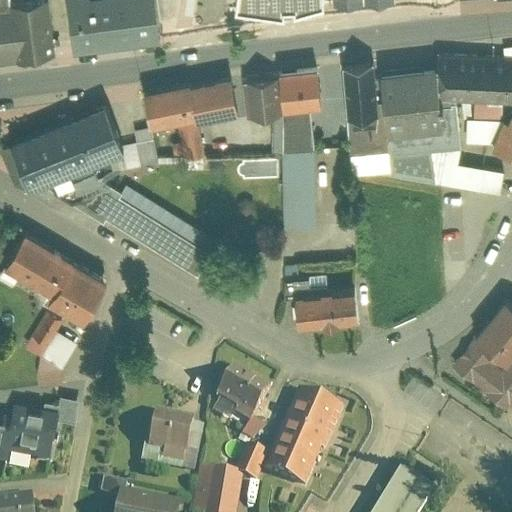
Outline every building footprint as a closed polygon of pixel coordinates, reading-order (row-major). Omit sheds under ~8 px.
[(11,0),(0,0),(0,52),(19,50),(11,0)] [(48,0),(11,0),(19,50),(55,45),(48,0)] [(65,0),(71,42),(159,31),(155,0),(65,0)] [(257,20),(282,24),(322,11),(392,7),(391,0),(237,0),(234,17),(257,20)] [(433,47),(433,58),(437,100),(455,99),(456,96),(501,97),(511,97),(511,48),(469,48),(433,47)] [(374,58),(342,60),(347,132),(380,129),(374,58)] [(391,62),(378,64),(384,130),(387,130),(439,125),(437,100),(433,58),(391,62)] [(319,99),(316,63),(274,66),(275,71),(277,102),(282,102),(308,99),(319,99)] [(229,69),(190,76),(196,110),(235,104),(229,69)] [(243,75),(247,112),(279,109),(277,102),(275,71),(259,73),(243,75)] [(166,80),(141,85),(147,119),(176,114),(196,110),(190,76),(166,80)] [(41,120),(8,133),(27,181),(39,177),(121,145),(119,140),(102,96),(72,108),(41,120)] [(501,112),(501,97),(456,96),(455,99),(457,115),(464,114),(464,137),(491,138),(490,143),(511,150),(511,105),(509,104),(506,113),(501,112)] [(308,99),(282,102),(282,146),(282,225),(313,224),(312,142),(308,99)] [(439,125),(387,130),(389,171),(498,190),(501,165),(456,157),(459,141),(457,115),(455,99),(437,100),(439,125)] [(196,110),(176,114),(181,142),(201,139),(196,110)] [(347,132),(350,176),(384,173),(380,129),(347,132)] [(104,212),(194,271),(208,247),(118,191),(121,184),(96,169),(156,157),(152,133),(119,140),(121,145),(39,177),(46,182),(101,216),(104,212)] [(358,249),(362,328),(400,326),(398,290),(457,286),(507,199),(462,192),(426,245),(358,249)] [(93,268),(18,226),(0,258),(0,266),(85,314),(107,276),(93,268)] [(284,293),(294,293),(294,284),(325,283),(324,271),(283,273),(284,293)] [(325,283),(294,284),(294,293),(296,328),(358,325),(355,282),(325,283)] [(511,298),(504,292),(473,331),(506,357),(507,355),(511,349),(511,298)] [(506,357),(473,331),(451,359),(511,406),(511,358),(507,355),(506,357)] [(232,366),(212,401),(249,421),(250,419),(268,386),(232,366)] [(298,389),(263,471),(302,488),(337,405),(298,389)] [(44,399),(41,412),(57,415),(75,418),(79,396),(60,392),(58,401),(44,399)] [(0,465),(7,467),(8,459),(48,466),(57,415),(41,412),(14,407),(11,419),(0,417),(0,465)] [(153,411),(147,448),(159,450),(157,461),(183,465),(191,417),(153,411)] [(250,419),(249,421),(241,436),(255,444),(264,427),(250,419)] [(266,455),(245,446),(234,472),(255,481),(266,455)] [(232,511),(239,475),(199,468),(190,511),(232,511)] [(371,511),(418,511),(432,491),(399,470),(371,511)] [(174,511),(176,503),(114,493),(111,511),(174,511)] [(0,511),(31,511),(30,494),(0,496),(0,511)]
